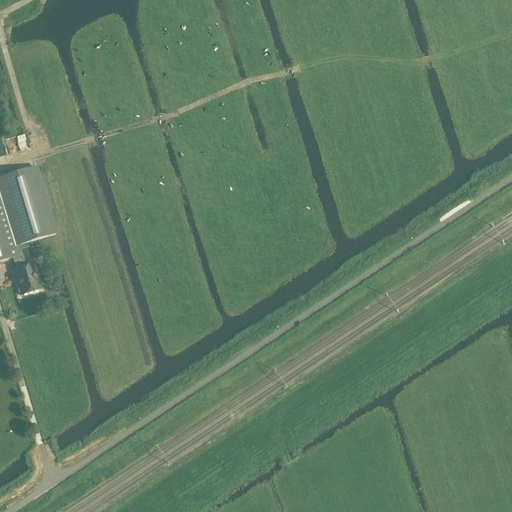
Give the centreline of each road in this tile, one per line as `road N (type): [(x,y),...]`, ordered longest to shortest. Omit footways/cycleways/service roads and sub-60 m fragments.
road 1 (unclassified): [(9,511),(511,178)]
road 2 (track): [(38,155),(302,67)]
road 3 (track): [(39,162),(0,35)]
